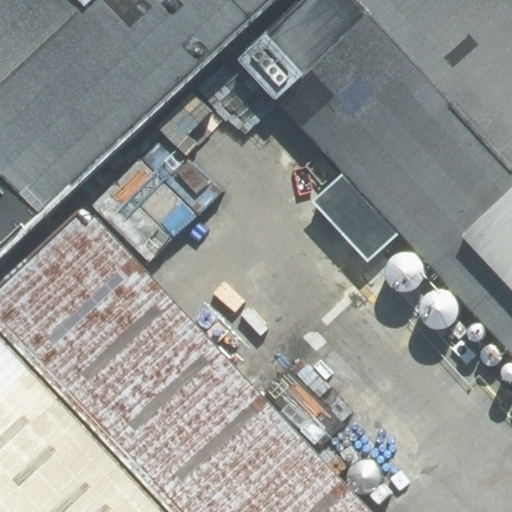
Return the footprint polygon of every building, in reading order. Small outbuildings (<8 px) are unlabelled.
[(0,0),(0,262),(216,61),(282,0),(0,0)] [(511,47),(468,0),(312,0),(209,95),(258,147),(263,142),(511,412),(511,47)] [(511,0),(479,0),(511,35),(511,0)] [(0,278),(0,308),(190,511),(400,511),(98,187),(0,278)] [(0,511),(158,511),(0,345),(0,511)]
